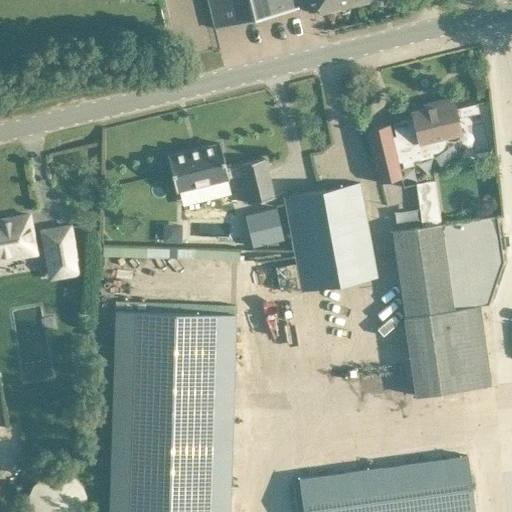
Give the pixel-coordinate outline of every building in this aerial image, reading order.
[(293,10),(290,0),(208,0),(215,29),(293,10)] [(316,0),(319,13),(361,3),(360,0),(316,0)] [(389,124),(366,129),(379,183),(401,178),(398,164),(402,163),(403,167),(418,163),(417,159),(432,156),(432,152),(440,150),(443,147),(445,145),(446,141),(445,137),(460,133),(457,118),(454,109),(452,99),(439,102),(439,105),(412,112),(413,118),(392,123),(395,135),(391,136),(389,124)] [(476,103),(454,109),(457,118),(478,113),(476,103)] [(220,143),(167,156),(176,191),(228,178),(220,143)] [(264,158),(239,164),(226,167),(228,178),(241,175),(247,201),(273,195),(264,158)] [(359,183),(284,196),(301,290),(376,276),(359,183)] [(276,208),(245,215),(252,246),(284,239),(276,208)] [(11,220),(0,222),(0,259),(1,259),(0,256),(35,250),(29,214),(11,217),(11,220)] [(401,294),(410,359),(416,394),(491,383),(479,305),(488,304),(502,261),(496,216),(391,230),(401,294)] [(182,241),(181,222),(163,222),(164,241),(182,241)] [(70,225),(42,230),(48,262),(59,260),(61,275),(77,273),(70,225)] [(267,302),(271,322),(282,320),(278,300),(267,302)] [(229,511),(235,313),(115,310),(109,511),(229,511)] [(474,511),(467,454),(298,478),(302,511),(474,511)] [(27,498),(26,501),(27,504),(27,507),(28,509),(28,511),(83,511),(85,509),(86,507),(86,504),(86,501),(86,497),(86,495),(85,492),(84,489),(83,487),(81,484),(79,482),(77,479),(75,478),(73,476),(71,474),(68,473),(65,472),(62,471),(59,471),(56,471),(53,471),(51,471),(48,472),(45,473),(42,474),(40,476),(37,478),(35,479),(33,482),(31,484),(30,487),(29,489),(28,492),(27,495),(27,498)]
